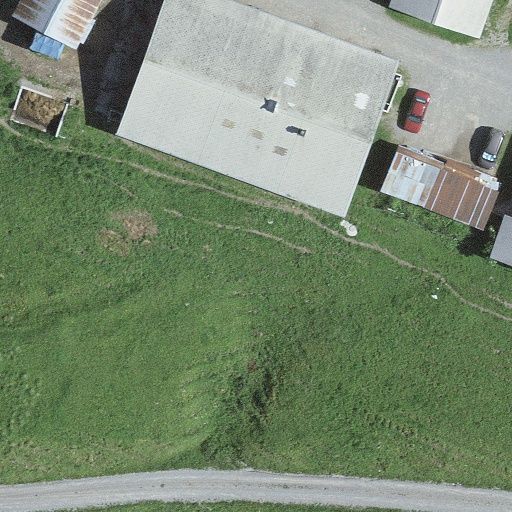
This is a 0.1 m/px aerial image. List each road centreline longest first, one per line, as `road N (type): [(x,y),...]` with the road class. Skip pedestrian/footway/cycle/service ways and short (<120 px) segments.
road 1 (track): [(511,511),(244,488),(0,503)]
road 2 (track): [(348,0),(511,69)]
